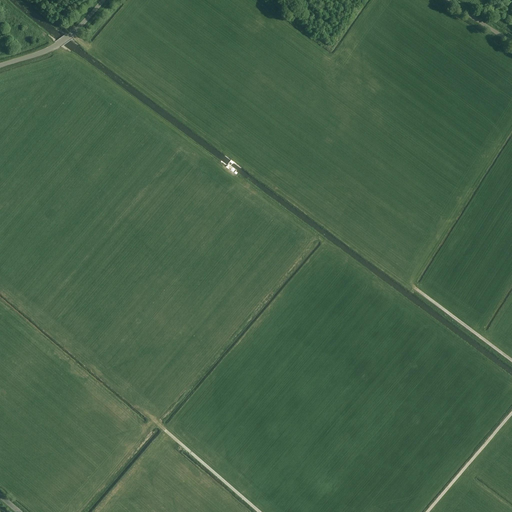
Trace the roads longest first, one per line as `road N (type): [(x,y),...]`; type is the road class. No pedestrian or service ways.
road 1 (track): [(162,428),(260,511)]
road 2 (track): [(511,414),(428,511)]
road 3 (unclassified): [(104,0),(57,45),(0,66)]
road 4 (track): [(414,288),(511,361)]
